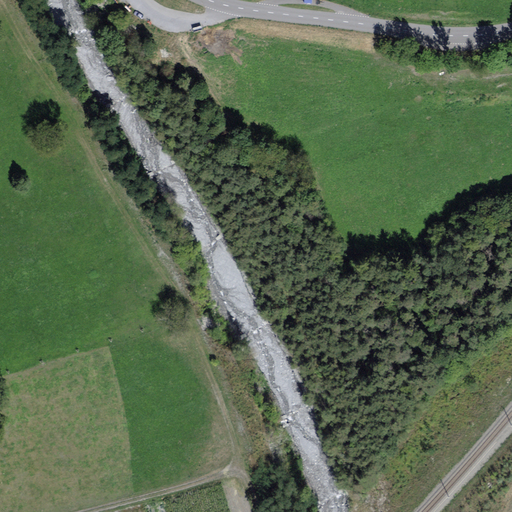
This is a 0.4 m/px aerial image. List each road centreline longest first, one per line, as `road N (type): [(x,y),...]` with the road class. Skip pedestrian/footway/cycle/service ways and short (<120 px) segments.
road 1 (track): [(258,511),(171,285),(0,8)]
road 2 (tertiary): [(200,0),(437,36),(511,33)]
road 3 (track): [(239,470),(89,511)]
